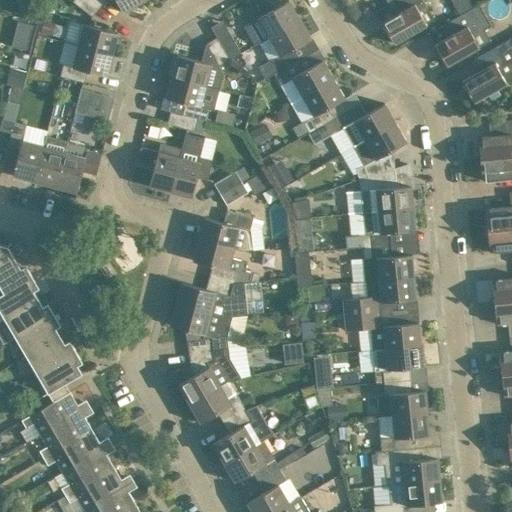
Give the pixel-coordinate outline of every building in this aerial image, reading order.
[(72,0),(72,1),(93,16),(100,6),(104,0),(72,0)] [(116,0),(123,11),(142,0),(116,0)] [(255,45),(259,43),(269,37),(300,19),(288,0),(244,25),(255,45)] [(394,0),(401,11),(382,22),(384,25),(384,29),(387,31),(394,43),(427,24),(420,13),(428,9),(423,0),(394,0)] [(447,65),(490,40),(485,29),(491,26),(479,3),(447,22),(454,33),(435,44),(436,47),(436,51),(440,53),(447,65)] [(43,19),(40,32),(52,35),(56,22),(43,19)] [(300,19),(269,37),(280,54),(258,67),(261,71),(265,78),(274,73),(295,61),(288,50),(310,37),(300,19)] [(78,44),(112,54),(118,32),(83,23),(78,44)] [(481,69),(462,80),(464,83),(464,87),(467,89),(474,101),(511,79),(511,36),(474,58),(481,69)] [(172,76),(206,84),(212,63),(218,65),(206,43),(201,61),(177,54),(172,76)] [(65,77),(85,82),(88,70),(107,75),(112,54),(78,44),(72,66),(63,63),(60,76),(65,77)] [(236,44),(224,50),(229,59),(241,52),(236,44)] [(295,61),(274,73),(281,85),(293,78),(303,96),(334,78),(323,59),(301,72),(295,61)] [(11,85),(23,88),(27,71),(10,67),(6,84),(11,85)] [(181,101),(178,113),(195,117),(206,120),(209,108),(215,110),(221,88),(206,84),(172,76),(166,97),(181,101)] [(308,132),(341,114),(335,103),(345,98),(334,78),(303,96),(313,115),(292,127),(298,137),(308,132)] [(47,83),(38,81),(36,88),(45,90),(47,83)] [(19,104),(23,88),(11,85),(7,100),(19,104)] [(81,87),(78,100),(86,102),(89,89),(81,87)] [(240,94),(237,106),(248,108),(250,97),(240,94)] [(78,100),(75,112),(83,114),(86,102),(78,100)] [(341,114),(308,132),(314,143),(342,127),(353,146),(395,122),(384,102),(347,124),(341,114)] [(167,123),(187,128),(191,130),(195,117),(178,113),(171,111),(167,123)] [(0,129),(11,132),(14,121),(3,118),(0,127),(0,129)] [(511,154),(511,118),(510,119),(511,133),(478,136),(480,158),(511,154)] [(14,121),(11,132),(8,146),(20,149),(13,174),(34,180),(43,146),(22,140),(26,124),(14,121)] [(406,141),(395,122),(353,146),(362,163),(355,167),(360,178),(394,167),(389,151),(406,141)] [(170,191),(180,156),(184,139),(163,133),(160,141),(144,137),(140,149),(158,153),(149,185),(170,191)] [(34,180),(56,186),(67,141),(46,136),(43,146),(34,180)] [(202,151),(212,154),(216,139),(206,137),(202,151)] [(200,163),(193,160),(199,142),(186,138),(180,156),(170,191),(192,196),(197,177),(200,163)] [(102,153),(87,149),(85,145),(67,141),(56,186),(77,191),(82,170),(96,174),(102,153)] [(511,154),(480,158),(482,180),(511,176),(511,154)] [(360,178),(360,182),(361,190),(346,191),(348,213),(363,212),(378,210),(413,207),(411,185),(390,187),(388,170),(394,168),(394,167),(360,178)] [(213,182),(220,193),(241,180),(235,169),(213,182)] [(287,169),(274,177),(280,187),(293,179),(287,169)] [(245,180),(253,194),(271,185),(263,170),(245,180)] [(241,180),(220,193),(227,204),(248,191),(241,180)] [(485,208),(487,230),(511,227),(511,191),(509,191),(511,205),(485,208)] [(361,234),(362,246),(371,245),(391,243),(390,231),(415,229),(413,207),(378,210),(363,212),(365,233),(361,234)] [(253,249),(253,248),(251,229),(254,217),(226,210),(223,222),(204,217),(199,238),(233,247),(232,248),(242,251),(253,249)] [(311,229),(310,218),(295,219),(296,231),(311,229)] [(511,227),(487,230),(490,252),(511,249),(511,227)] [(230,257),(232,248),(233,247),(199,238),(193,260),(212,265),(209,276),(234,283),(245,281),(251,281),(254,272),(245,269),(248,262),(230,257)] [(363,262),(365,280),(414,275),(412,253),(392,255),(391,243),(371,245),(362,246),(363,262)] [(0,256),(0,286),(3,292),(4,293),(32,276),(26,265),(21,268),(8,246),(0,256)] [(312,286),(308,251),(294,253),(298,288),(312,286)] [(251,281),(258,281),(260,274),(254,272),(251,281)] [(342,298),(344,316),(377,313),(376,301),(416,297),(414,275),(365,280),(365,281),(367,295),(342,298)] [(38,298),(34,290),(39,287),(32,276),(4,293),(3,292),(0,293),(0,310),(4,318),(38,298)] [(227,316),(233,316),(233,317),(247,315),(248,315),(248,314),(245,281),(234,283),(209,276),(206,288),(182,282),(176,303),(227,316)] [(494,301),(511,299),(511,277),(492,279),(494,301)] [(15,336),(54,313),(48,302),(43,305),(38,298),(4,318),(15,336)] [(511,299),(494,301),(497,323),(511,321),(511,299)] [(229,347),(241,346),(247,315),(233,317),(233,316),(227,316),(176,303),(171,325),(185,328),(187,339),(186,340),(188,352),(212,349),(229,347)] [(286,320),(291,323),(297,322),(296,311),(285,312),(286,320)] [(60,335),(56,327),(61,325),(54,313),(15,336),(26,355),(60,335)] [(377,313),(344,316),(346,330),(371,328),(373,348),(421,343),(419,321),(378,325),(377,313)] [(37,374),(76,351),(70,340),(64,343),(60,335),(26,355),(37,374)] [(376,382),(403,380),(405,379),(403,367),(423,366),(421,343),(373,348),(376,375),(376,381),(376,382)] [(178,383),(190,402),(220,384),(227,380),(241,377),(230,358),(229,347),(212,349),(188,352),(189,364),(190,364),(192,375),(178,383)] [(511,349),(499,351),(502,373),(511,372),(511,349)] [(37,374),(48,393),(65,383),(82,373),(77,365),(82,362),(76,351),(37,374)] [(315,372),(316,388),(330,386),(333,386),(331,370),(315,372)] [(511,372),(502,373),(504,395),(511,394),(511,372)] [(391,406),(392,415),(428,411),(425,389),(404,392),(403,380),(376,382),(378,407),(391,406)] [(245,409),(239,399),(231,403),(220,384),(190,402),(201,422),(218,412),(224,422),(245,409)] [(314,384),(301,388),(304,396),(317,392),(314,384)] [(330,386),(316,388),(321,404),(321,407),(332,405),(330,386)] [(70,391),(53,401),(22,419),(27,427),(35,422),(41,433),(86,407),(83,401),(78,404),(70,391)] [(18,402),(12,392),(2,398),(8,408),(10,412),(20,406),(18,402)] [(224,462),(263,439),(273,433),(256,403),(245,409),(224,422),(230,433),(213,442),(224,462)] [(86,407),(41,433),(48,445),(40,450),(44,457),(92,429),(84,417),(90,414),(86,407)] [(430,434),(428,411),(392,415),(378,416),(380,437),(382,450),(376,450),(376,451),(417,447),(412,447),(410,436),(430,434)] [(317,433),(322,442),(330,437),(325,428),(317,433)] [(63,471),(108,444),(104,438),(99,441),(92,429),(44,457),(48,464),(56,460),(63,471)] [(252,471),(258,481),(279,468),(305,452),(301,446),(276,462),(263,439),(224,462),(235,481),(252,471)] [(350,452),(349,444),(344,440),(337,441),(338,453),(350,452)] [(112,451),(108,444),(63,471),(70,482),(61,487),(65,494),(114,466),(107,454),(112,451)] [(385,464),(387,484),(440,479),(438,457),(418,459),(417,447),(376,451),(377,465),(385,464)] [(385,465),(374,465),(375,501),(387,500),(385,465)] [(114,466),(65,494),(70,502),(78,497),(85,508),(130,482),(126,475),(121,478),(114,466)] [(286,478),(282,472),(279,468),(258,481),(264,492),(247,501),(253,511),(272,511),(289,502),(278,483),(286,478)] [(374,505),(374,511),(403,511),(403,505),(422,503),(442,501),(440,479),(387,484),(387,485),(389,485),(391,503),(374,505)] [(130,482),(85,508),(87,511),(121,511),(136,503),(129,491),(134,488),(130,482)] [(310,511),(301,495),(289,502),(272,511),(319,511),(319,510),(315,511),(310,511)] [(140,511),(136,503),(121,511),(140,511)]
